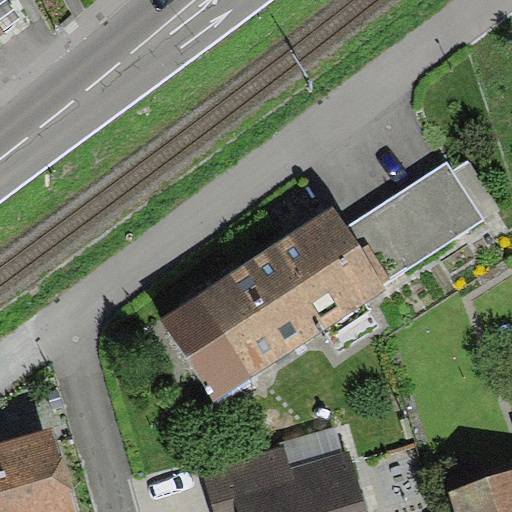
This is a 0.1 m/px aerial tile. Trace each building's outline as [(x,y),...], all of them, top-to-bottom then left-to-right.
[(20,16),(7,0),(0,0),(0,23),(3,28),(20,16)] [(450,162),(348,226),(383,282),(500,208),(470,160),(454,170),(450,162)] [(348,226),(336,207),(161,320),(215,404),(388,292),(383,282),(348,226)] [(0,511),(73,511),(50,427),(0,440),(0,511)] [(283,449),(204,472),(216,511),(367,511),(350,452),(290,470),(283,449)] [(511,511),(511,469),(449,491),(456,511),(511,511)]
